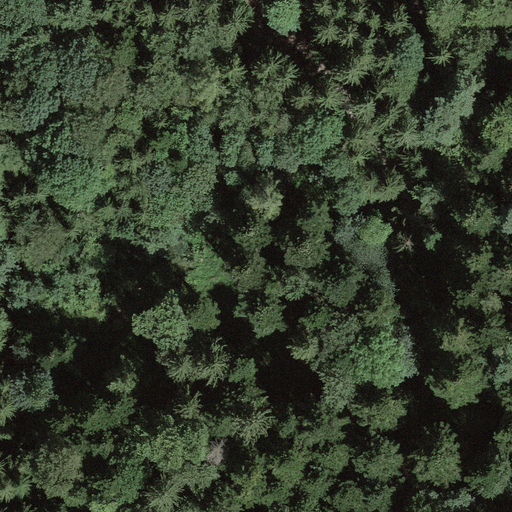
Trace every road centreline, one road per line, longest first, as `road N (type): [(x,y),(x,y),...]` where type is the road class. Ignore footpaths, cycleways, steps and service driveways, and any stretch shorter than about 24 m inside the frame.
road 1 (track): [(264,0),(295,26),(312,59),(362,196),(403,256),(432,329),(438,511)]
road 2 (track): [(40,511),(0,136)]
road 3 (track): [(511,107),(428,0)]
